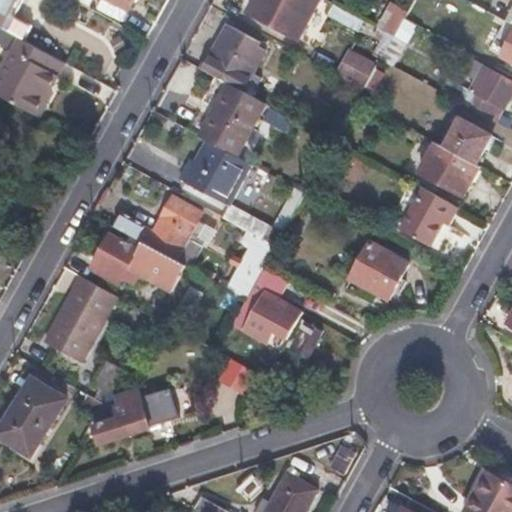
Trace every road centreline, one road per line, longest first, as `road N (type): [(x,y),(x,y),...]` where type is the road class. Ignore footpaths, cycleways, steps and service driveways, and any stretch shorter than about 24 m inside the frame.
road 1 (residential): [(185,0),(0,333)]
road 2 (residential): [(370,407),(42,511)]
road 3 (residential): [(438,350),(511,225)]
